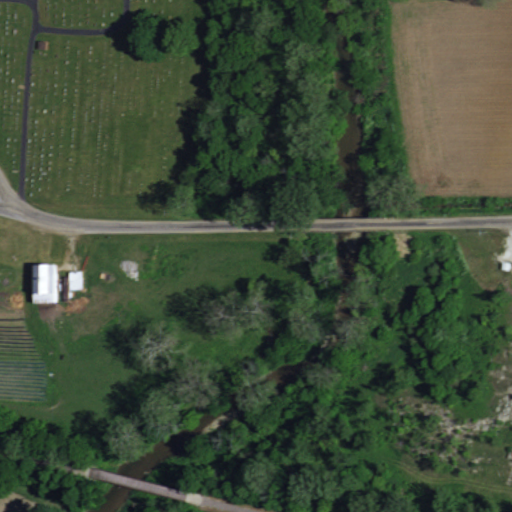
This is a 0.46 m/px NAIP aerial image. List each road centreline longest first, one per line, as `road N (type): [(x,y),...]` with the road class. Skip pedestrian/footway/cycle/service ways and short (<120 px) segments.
road 1 (residential): [(0,205),(95,224),(314,222)]
road 2 (residential): [(388,221),(511,217)]
